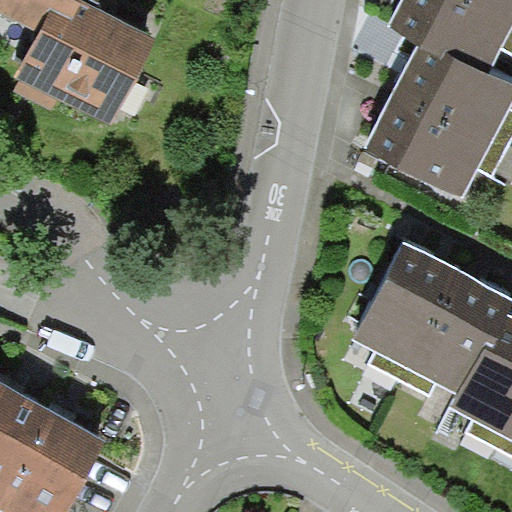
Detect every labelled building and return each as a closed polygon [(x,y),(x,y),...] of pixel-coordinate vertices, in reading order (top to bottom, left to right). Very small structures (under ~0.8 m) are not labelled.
[(82,0),(55,0),(16,75),(113,122),(154,39),(82,0)] [(511,32),(511,0),(402,0),(389,26),(423,42),(490,72),(511,32)] [(380,120),(363,150),(457,202),(511,102),(511,90),(478,72),(423,42),(409,67),(380,120)] [(430,259),(404,246),(354,341),(464,398),(507,317),(511,307),(511,301),(490,290),(430,259)] [(511,319),(507,317),(464,398),(457,412),(511,439),(511,319)] [(0,510),(3,511),(59,511),(105,446),(60,420),(16,394),(0,385),(0,510)]
